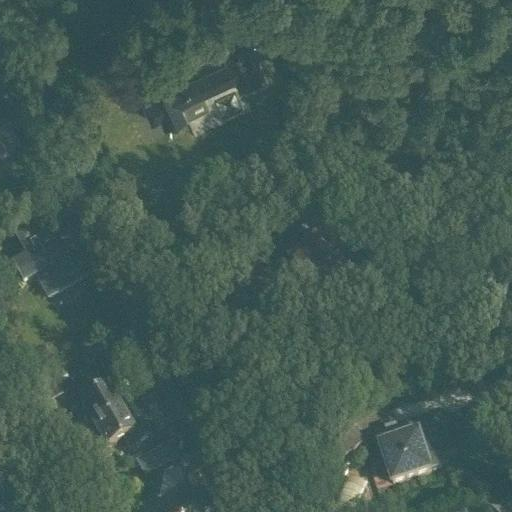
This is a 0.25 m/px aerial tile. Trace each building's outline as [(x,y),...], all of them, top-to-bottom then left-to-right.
[(145,86),(152,101),(143,106),(151,122),(160,118),(166,130),(187,121),(181,108),(236,83),(240,93),(261,84),(243,46),(227,54),(232,64),(189,84),(188,83),(172,91),(165,76),(145,86)] [(143,77),(137,64),(116,74),(122,88),(143,77)] [(58,200),(61,205),(66,202),(61,193),(52,177),(41,183),(52,203),(58,200)] [(84,229),(78,218),(55,230),(61,242),(84,229)] [(12,234),(27,260),(15,268),(23,283),(36,276),(49,298),(62,291),(61,291),(63,290),(64,291),(80,282),(80,281),(82,279),(75,267),(73,268),(67,258),(69,257),(69,256),(59,262),(36,221),(12,234)] [(276,240),(290,261),(290,260),(307,286),(313,282),(323,297),(349,281),(321,239),(306,249),(293,229),(276,240)] [(143,364),(156,356),(152,349),(151,349),(141,355),(138,356),(143,364)] [(157,391),(160,389),(171,383),(156,356),(143,364),(157,391)] [(365,384),(357,368),(343,375),(352,391),(365,384)] [(171,383),(160,389),(164,396),(175,390),(171,383)] [(91,424),(93,427),(122,410),(109,388),(80,404),(86,415),(84,417),(89,425),(91,424)] [(122,410),(93,427),(95,430),(93,432),(97,440),(100,439),(106,450),(123,440),(129,450),(140,444),(139,443),(150,436),(143,424),(133,430),(122,410)] [(205,421),(215,439),(232,430),(222,412),(205,421)] [(327,437),(343,458),(364,443),(348,422),(327,437)] [(422,454),(435,449),(429,432),(424,433),(421,425),(380,439),(383,447),(380,448),(392,484),(428,472),(422,454)] [(148,461),(139,466),(145,477),(167,464),(180,456),(172,442),(146,457),(148,461)] [(177,511),(214,511),(236,500),(212,459),(184,474),(199,500),(177,511)] [(355,511),(366,483),(348,476),(334,511),(355,511)] [(465,494),(479,502),(486,490),(472,482),(465,494)]
